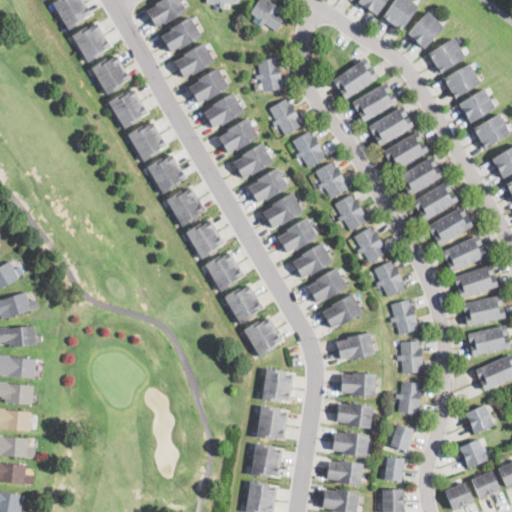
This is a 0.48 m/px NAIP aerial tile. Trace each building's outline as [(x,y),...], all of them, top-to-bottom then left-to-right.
[(83,0),(84,1),(91,13),(83,18),(85,21),(69,30),(65,23),(63,25),(54,11),(57,8),(53,3),(58,0),(83,0)] [(180,15),(164,25),(162,23),(155,27),(146,12),(154,7),(153,4),(159,0),(180,0),(187,11),(180,15)] [(222,0),(222,7),(220,8),(220,4),(206,4),(206,0),(222,0)] [(269,0),(275,4),(260,25),(258,24),(260,21),(248,12),(256,0),(269,0)] [(366,6),(370,0),(385,0),(376,13),(366,6)] [(407,0),(391,23),(381,16),(392,0),(407,0)] [(409,0),(418,5),(401,30),(391,23),(407,0),(409,0)] [(275,4),(276,5),(284,11),(283,13),(286,15),(275,30),(265,23),(262,27),(260,25),(275,4)] [(435,19),(427,11),(406,32),(414,40),(435,19)] [(202,36),(180,50),(178,47),(170,52),(161,37),(169,32),(168,30),(190,16),(202,36)] [(435,19),(443,27),(423,48),(414,40),(435,19)] [(98,24),(103,33),(111,46),(103,50),(105,53),(90,62),(86,55),(82,57),(78,50),(74,42),(76,41),(72,35),(89,25),(91,28),(98,24)] [(433,61),(460,48),(453,37),(427,52),(433,61)] [(207,66),(192,75),(191,73),(183,77),(175,63),(183,58),(181,56),(202,43),(203,42),(215,61),(207,66)] [(460,48),(433,61),(440,72),(466,58),(460,48)] [(117,56),(123,66),(130,78),(122,83),(124,85),(108,95),(104,88),(101,90),(97,82),(93,76),(96,74),(92,67),(108,57),(109,59),(116,55),(117,56)] [(256,78),(255,75),(259,74),(257,61),(275,57),(276,61),(278,61),(280,73),(256,78)] [(354,79),(367,70),(366,69),(370,66),(364,58),(347,70),(354,79)] [(475,73),(468,63),(442,77),(449,88),(475,73)] [(354,79),(360,88),(377,77),(372,68),(368,71),(367,70),(354,79)] [(221,91),(201,102),(199,98),(196,99),(189,85),(219,69),(228,88),(221,91)] [(354,79),(342,88),(341,87),(339,89),(333,80),(347,70),(354,79)] [(280,73),(282,81),(282,84),(280,84),(281,88),(263,92),(261,79),(256,80),(256,78),(280,73)] [(475,73),(449,88),(455,98),(481,84),(475,73)] [(360,88),(345,99),(339,91),(342,89),(342,88),(354,79),(360,88)] [(387,93),(387,94),(374,103),(368,93),(385,83),(390,91),(387,93)] [(463,112),(457,103),(483,88),(489,99),(463,112)] [(135,90),(140,99),(147,111),(140,116),(142,119),(125,129),(121,122),(119,123),(110,109),(112,107),(109,101),(125,91),(127,94),(135,90)] [(237,116),(223,125),(221,122),(212,128),(204,114),(212,109),(210,106),(232,92),(244,112),(237,116)] [(361,109),(357,111),(352,103),(368,93),(374,103),(361,109)] [(387,94),(374,103),(380,113),(397,102),(392,93),(388,95),(387,94)] [(273,124),(272,122),(275,120),(269,108),(285,98),(287,102),(289,100),(295,112),(273,124)] [(489,99),(494,108),(469,122),(463,112),(489,99)] [(380,113),(363,122),(358,113),(362,111),(361,109),(374,103),(380,113)] [(403,119),(403,118),(407,115),(401,106),(383,117),(389,127),(403,119)] [(295,112),(299,118),(301,121),(299,122),(301,125),(286,135),(279,124),(275,126),(273,124),(295,112)] [(504,123),(499,113),(473,127),(479,138),(504,123)] [(259,137),(237,151),(235,147),(227,152),(218,138),(227,133),(225,131),(247,117),(259,137)] [(377,135),(377,134),(373,136),(368,126),(383,117),(389,127),(377,135)] [(403,119),(389,127),(395,137),(413,126),(408,117),(404,120),(403,119)] [(153,123),(159,132),(166,144),(159,148),(161,151),(145,162),(140,155),(138,156),(133,148),(129,142),(132,140),(128,134),(145,124),(146,126),(152,121),(153,123)] [(504,123),(479,138),(485,148),(510,134),(504,123)] [(395,137),(379,146),(374,138),(378,136),(377,135),(389,127),(395,137)] [(319,144),(297,156),(296,155),(296,154),(299,152),(293,141),(309,131),(310,134),(312,133),(319,144)] [(398,142),(416,131),(422,141),(418,143),(419,144),(404,152),(398,142)] [(274,162),(256,173),(252,175),(250,172),(241,178),(233,164),(241,159),(240,156),(249,150),(262,142),(274,162)] [(392,159),(388,161),(383,152),(398,142),(404,152),(392,159)] [(410,162),(428,151),(423,142),(419,145),(419,144),(404,152),(410,162)] [(297,156),(319,144),(323,151),(324,153),(322,154),(324,158),(309,167),(303,156),(299,159),(297,156)] [(511,159),(497,168),(491,158),(511,146),(511,159)] [(404,152),(410,162),(395,171),(389,162),(393,160),(392,159),(404,152)] [(173,156),(178,165),(185,177),(178,181),(180,184),(164,194),(160,186),(157,188),(149,175),(151,173),(147,166),(164,156),(165,159),(172,155),(173,156)] [(414,167),(420,177),(433,169),(433,167),(436,165),(431,156),(414,167)] [(511,159),(511,171),(503,177),(497,168),(511,159)] [(342,175),(319,187),(318,185),(321,182),(315,171),(332,162),(333,165),(336,164),(342,175)] [(288,187),(268,199),(266,201),(264,198),(256,202),(247,188),(256,183),(254,181),(276,167),(288,187)] [(420,177),(407,185),(406,183),(403,186),(398,177),(414,167),(420,177)] [(425,186),(420,177),(433,169),(434,170),(438,168),(442,176),(425,186)] [(319,187),(342,175),(345,182),(347,184),(346,185),(348,188),(331,198),(326,188),(321,190),(319,187)] [(420,177),(425,186),(410,195),(409,196),(404,188),(408,186),(407,185),(420,177)] [(428,192),(434,202),(448,194),(447,193),(451,190),(446,182),(428,192)] [(193,189),(198,197),(205,209),(197,214),(199,217),(183,227),(179,220),(177,221),(168,208),(171,206),(166,199),(183,189),(185,191),(191,187),(193,189)] [(422,209),(421,208),(417,210),(412,202),(428,192),(434,202),(422,209)] [(291,219),(282,225),(280,222),(271,228),(263,213),(271,208),(270,206),(274,203),(292,193),(303,212),(291,219)] [(440,211),(434,202),(448,194),(449,195),(453,193),(458,200),(440,211)] [(361,207),(339,220),(338,218),(342,215),(335,204),(350,194),(352,197),(354,196),(361,207)] [(434,202),(440,211),(424,221),(419,213),(423,210),(422,209),(434,202)] [(361,207),(365,214),(366,216),(365,217),(367,220),(351,230),(344,220),(340,222),(339,220),(361,207)] [(442,218),(460,207),(465,215),(461,217),(462,219),(449,227),(442,218)] [(304,245),(300,248),(296,250),(294,247),(286,252),(278,238),(286,233),(284,230),(306,217),(318,237),(304,245)] [(449,227),(442,218),(427,227),(432,236),(436,233),(437,234),(449,227)] [(449,227),(462,219),(463,220),(468,218),(473,226),(455,237),(449,227)] [(212,221),(217,230),(224,242),(217,246),(219,249),(202,259),(194,246),(186,232),(203,222),(204,225),(211,220),(212,221)] [(358,252),(357,251),(361,247),(354,237),(369,227),(371,230),(373,228),(380,239),(358,252)] [(437,234),(449,227),(455,237),(439,247),(433,238),(437,235),(437,234)] [(459,244),(477,235),(481,244),(477,246),(478,247),(464,254),(459,244)] [(380,239),(384,246),(386,248),(384,250),(386,253),(371,263),(364,251),(359,254),(358,252),(380,239)] [(333,262),(314,274),(310,276),(308,273),(301,278),(292,263),(300,258),(299,256),(321,242),(333,262)] [(459,244),(464,254),(450,260),(450,259),(445,261),(441,252),(459,244)] [(478,247),(478,249),(483,247),(487,256),(469,264),(464,254),(478,247)] [(232,256),(236,263),(243,275),(237,279),(238,282),(222,292),(211,274),(206,265),(221,256),(223,258),(230,254),(232,256)] [(469,264),(451,272),(447,263),(451,261),(450,260),(464,254),(469,264)] [(10,262),(18,275),(20,277),(0,290),(0,266),(9,261),(10,262)] [(376,285),(375,283),(379,281),(373,270),(390,261),(392,264),(394,263),(399,274),(376,285)] [(490,277),(475,281),(472,271),(490,265),(493,274),(489,276),(490,277)] [(339,292),(325,301),(323,297),(315,302),(307,288),(315,283),(314,281),(336,268),(348,287),(339,292)] [(472,271),(475,281),(461,286),(456,287),(453,278),(472,271)] [(399,274),(403,281),(404,283),(402,284),(404,288),(388,296),(383,285),(377,288),(376,285),(399,274)] [(490,277),(490,278),(495,277),(498,286),(479,293),(475,281),(490,277)] [(479,293),(460,299),(456,289),(462,288),(461,286),(475,281),(479,293)] [(250,286),(256,295),(263,308),(255,312),(257,315),(240,325),(224,298),(241,288),(242,290),(250,285),(250,286)] [(26,294),(29,301),(36,299),(39,307),(3,320),(1,314),(0,314),(0,300),(25,291),(26,294)] [(363,314),(342,325),(341,323),(330,328),(322,313),(330,308),(329,306),(352,294),(363,314)] [(497,308),(497,306),(502,305),(500,296),(481,300),(483,311),(497,308)] [(415,314),(390,321),(390,318),(393,317),(390,304),(409,300),(409,303),(412,302),(415,314)] [(468,314),(468,313),(464,314),(462,304),(481,300),(483,311),(468,314)] [(483,311),(497,308),(498,309),(503,308),(505,319),(485,323),(483,311)] [(485,323),(466,327),(464,316),(469,315),(468,314),(483,311),(485,323)] [(390,321),(415,314),(417,322),(418,325),(416,325),(417,329),(399,334),(396,322),(391,323),(390,321)] [(269,318),(275,327),(282,340),(275,344),(277,347),(260,357),(244,330),(260,320),(262,322),(269,318)] [(35,325),(36,332),(37,344),(10,347),(9,344),(6,344),(6,342),(0,342),(0,327),(9,327),(9,328),(35,325)] [(504,337),(489,341),(486,330),(505,325),(508,334),(503,336),(504,337)] [(473,345),(473,343),(468,345),(466,334),(486,330),(489,341),(473,345)] [(375,354),(350,360),(349,357),(339,359),(335,343),(345,341),(345,338),(370,332),(375,354)] [(491,352),(489,341),(504,337),(504,338),(507,337),(510,347),(491,352)] [(422,356),(421,348),(421,345),(419,345),(419,341),(400,342),(401,356),(397,356),(397,358),(422,356)] [(489,341),(491,352),(472,356),(469,347),(474,346),(473,345),(489,341)] [(493,363),(511,354),(511,356),(511,364),(511,365),(511,367),(497,373),(493,363)] [(35,376),(35,378),(8,376),(8,375),(0,375),(0,355),(11,356),(11,357),(36,359),(35,376)] [(397,358),(422,356),(422,365),(423,367),(421,368),(421,372),(402,373),(401,360),(397,360),(397,358)] [(493,363),(474,370),(478,380),(483,378),(483,379),(497,373),(493,363)] [(497,373),(511,367),(511,368),(511,378),(502,383),(497,373)] [(292,389),(290,400),(281,399),(280,402),(262,399),(266,369),(285,372),(285,374),(294,376),(292,389)] [(377,374),(377,378),(376,396),(349,395),(349,392),(339,392),(340,375),(350,375),(351,373),(377,374)] [(483,379),(484,380),(479,382),(483,391),(502,383),(497,373),(483,379)] [(33,402),(32,404),(5,402),(5,399),(2,399),(2,396),(0,395),(0,381),(8,382),(8,383),(34,385),(33,402)] [(420,399),(396,396),(396,394),(400,395),(402,381),(421,384),(420,387),(422,387),(420,399)] [(396,396),(420,399),(419,408),(419,410),(417,410),(416,415),(398,412),(400,399),(395,398),(396,396)] [(359,404),(374,406),(371,429),(344,425),(345,422),(335,420),(337,404),(347,405),(348,403),(359,404)] [(469,424),(469,423),(464,412),(484,404),(487,412),(490,411),(491,414),(469,424)] [(286,426),(284,438),(284,439),(275,437),(274,440),(256,436),(261,406),(280,409),(280,412),(288,413),(286,426)] [(29,429),(29,431),(0,428),(0,408),(5,409),(5,410),(31,412),(29,429)] [(491,414),(492,417),(490,418),(493,426),(474,434),(469,424),(491,414)] [(394,434),(398,423),(414,429),(412,435),(413,435),(411,439),(409,439),(409,440),(394,434)] [(344,431),(366,434),(370,435),(366,457),(340,453),(340,451),(331,449),(333,432),(343,433),(344,431)] [(394,434),(409,440),(408,441),(410,442),(408,447),(408,446),(406,451),(390,445),(394,434)] [(28,454),(27,457),(0,454),(0,435),(29,438),(28,454)] [(464,458),(459,447),(478,439),(481,446),(484,445),(485,448),(464,458)] [(280,465),(279,475),(279,476),(269,474),(269,476),(251,473),(256,444),(275,447),(274,450),(283,452),(280,465)] [(485,448),(486,451),(484,452),(487,459),(468,467),(464,458),(485,448)] [(385,468),(386,457),(404,458),(403,464),(404,464),(404,468),(401,468),(401,470),(385,468)] [(337,460),(356,463),(363,464),(360,486),(333,482),(333,479),(325,477),(328,460),(337,462),(337,460)] [(25,481),(25,483),(0,481),(0,462),(26,464),(25,481)] [(511,479),(511,482),(502,487),(495,469),(506,464),(511,479)] [(401,470),(401,471),(403,471),(403,476),(401,476),(401,482),(384,481),(385,468),(401,470)] [(480,475),(483,474),(491,471),(499,489),(488,493),(480,475)] [(488,493),(487,494),(476,498),(469,480),(480,475),(488,493)] [(275,505),(274,511),(245,511),(246,511),(250,481),(270,484),(269,486),(277,487),(275,505)] [(451,487),(454,486),(462,483),(470,501),(460,505),(451,487)] [(460,505),(455,507),(448,510),(440,492),(451,487),(460,505)] [(341,490),(360,492),(357,511),(339,511),(330,511),(330,507),(321,506),(323,490),(333,491),(333,489),(341,490)] [(382,501),(382,494),(382,489),(404,489),(404,496),(408,496),(408,500),(404,500),(404,501),(382,501)] [(21,511),(12,511),(0,509),(0,490),(24,496),(21,511)] [(404,501),(404,503),(408,503),(408,507),(406,507),(406,511),(405,511),(382,511),(382,501),(404,501)]
